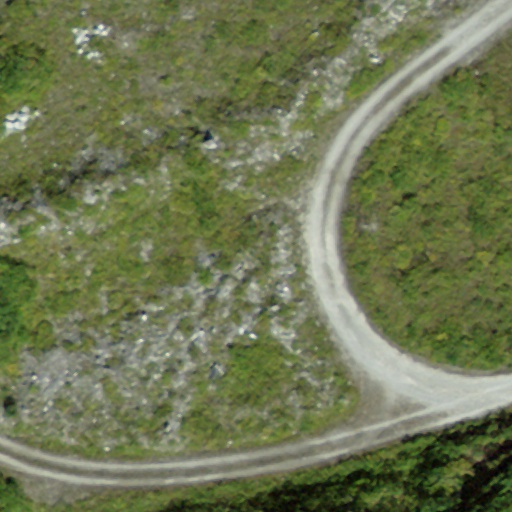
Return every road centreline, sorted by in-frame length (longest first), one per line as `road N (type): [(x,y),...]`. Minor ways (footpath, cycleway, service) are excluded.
road 1 (track): [(511,394),(394,376),(344,328),(314,247),(325,183),(355,130),(507,0)]
road 2 (track): [(507,396),(300,458),(146,478),(0,455)]
